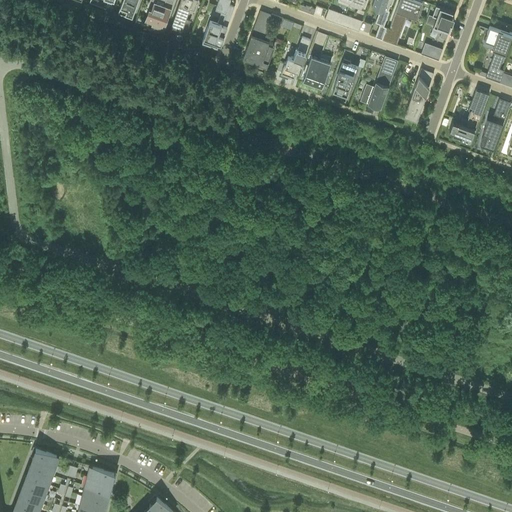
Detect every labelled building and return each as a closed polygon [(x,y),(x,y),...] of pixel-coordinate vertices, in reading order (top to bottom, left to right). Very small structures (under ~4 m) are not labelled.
[(135,7),(137,8),(139,0),(122,0),(118,12),(130,17),(130,15),(132,16),(135,7)] [(163,23),(165,24),(173,0),(165,0),(163,4),(154,1),(151,8),(149,7),(144,19),(152,22),(151,24),(161,28),(163,23)] [(179,0),(170,26),(186,31),(190,20),(186,18),(189,9),(194,10),(197,0),(179,0)] [(217,46),(218,42),(221,43),(234,6),(229,4),(230,0),(218,0),(215,9),(221,11),(217,22),(210,19),(202,41),(217,46)] [(391,5),(392,0),(373,0),(371,5),(380,8),(375,22),(379,24),(375,36),(382,39),(386,27),(383,26),(389,10),(388,10),(390,5),(391,5)] [(416,18),(422,1),(417,0),(399,0),(389,29),(400,33),(402,26),(401,25),(405,14),(416,18)] [(315,9),(300,4),(298,9),(313,14),(315,9)] [(446,39),(454,16),(451,15),(452,12),(435,5),(432,16),(436,17),(433,25),(442,29),(439,37),(446,39)] [(341,24),(345,14),(338,12),(335,22),(341,24)] [(269,18),(270,19),(282,23),(284,18),(271,14),(269,18)] [(352,17),(345,14),(341,24),(348,27),(352,17)] [(268,25),(256,21),(248,42),(252,44),(251,48),(247,46),(244,54),(246,54),(244,58),(258,63),(258,60),(266,64),(265,66),(266,66),(274,44),(272,44),(273,42),(263,38),(268,25)] [(485,39),(484,42),(496,46),(486,73),(485,77),(499,82),(504,70),(499,68),(511,33),(492,26),(491,30),(490,30),(489,29),(489,30),(488,30),(487,30),(486,33),(487,33),(485,39)] [(298,69),(299,66),(301,61),(302,62),(310,40),(302,37),(296,52),(294,51),(292,57),(288,55),(285,62),(284,62),(281,71),(293,76),(296,69),(298,69)] [(442,48),(436,46),(432,57),(438,60),(442,48)] [(321,86),(330,62),(309,54),(300,79),(321,86)] [(347,95),(351,83),(349,83),(350,79),(353,80),(358,66),(349,62),(350,60),(343,57),(337,74),(339,75),(338,79),(337,78),(333,90),(347,95)] [(416,120),(428,86),(433,73),(421,68),(403,116),(416,120)] [(393,71),(386,69),(381,83),(375,81),(373,86),(366,83),(360,100),(366,103),(366,102),(367,102),(367,103),(368,103),(380,107),(380,108),(393,71)] [(471,109),(470,110),(467,118),(461,116),(459,123),(455,121),(456,121),(452,120),(449,129),(453,130),(452,134),(470,140),(474,130),(475,130),(489,93),(476,88),(468,109),(468,110),(470,106),(474,108),(473,110),(471,110),(471,109)] [(483,131),(480,144),(493,149),(494,147),(496,139),(497,137),(503,123),(502,123),(510,101),(499,97),(495,108),(493,114),(498,116),(497,120),(487,117),(485,125),(484,129),(483,131)] [(46,450),(36,446),(34,452),(32,456),(32,455),(32,456),(35,457),(53,464),(56,454),(46,450)] [(53,464),(35,457),(31,466),(31,467),(32,467),(51,474),(55,464),(53,464)] [(103,468),(93,465),(90,475),(90,476),(108,480),(111,481),(111,480),(112,476),(114,471),(103,468)] [(48,484),(51,474),(32,467),(28,476),(27,475),(27,476),(28,477),(28,476),(48,484)] [(90,476),(90,475),(88,475),(85,485),(105,490),(106,490),(107,490),(106,490),(108,480),(90,476)] [(44,493),(48,484),(28,476),(28,477),(24,485),(23,486),(24,486),(44,493)] [(105,490),(85,485),(83,495),(103,500),(104,500),(104,499),(105,490)] [(41,503),(44,493),(24,486),(20,495),(21,496),(21,495),(41,503)] [(35,511),(37,511),(41,503),(21,495),(21,496),(17,504),(16,504),(16,505),(17,505),(35,511)] [(103,500),(83,495),(80,505),(100,510),(101,510),(102,509),(101,509),(103,500)] [(174,511),(173,510),(165,502),(164,502),(157,495),(153,499),(150,502),(149,502),(152,505),(159,511),(174,511)]
